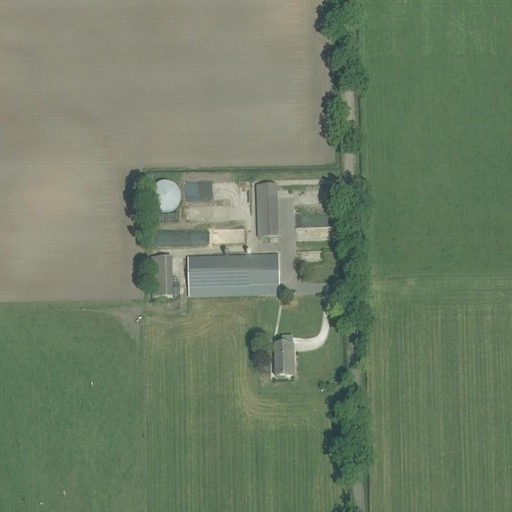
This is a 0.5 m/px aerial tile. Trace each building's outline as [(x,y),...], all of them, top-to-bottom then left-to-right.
[(178,189),(175,186),(174,185),(172,184),(169,183),(167,183),(165,183),(162,183),(159,184),(157,185),(155,187),(154,189),(152,191),(151,194),(151,196),(151,198),(151,201),(151,203),(152,204),(153,207),(154,208),(155,209),(157,210),(159,211),(162,212),(167,213),(171,212),(173,211),(175,209),(177,208),(178,206),(180,204),(180,202),(181,200),(181,198),(181,196),(180,194),(179,191),(178,189)] [(220,184),(219,197),(239,198),(240,185),(220,184)] [(278,186),(268,187),(258,187),(259,239),(269,239),(279,238),(278,186)] [(320,226),(295,227),(296,243),(329,242),(329,214),(320,215),(320,226)] [(160,244),(226,244),(226,234),(160,234),(160,244)] [(279,257),(270,257),(188,259),(189,298),(270,296),(280,295),(279,257)] [(154,259),(151,259),(152,298),(155,298),(173,298),(172,258),(154,259)] [(294,345),(283,345),(275,346),(276,378),(294,377),(294,345)]
